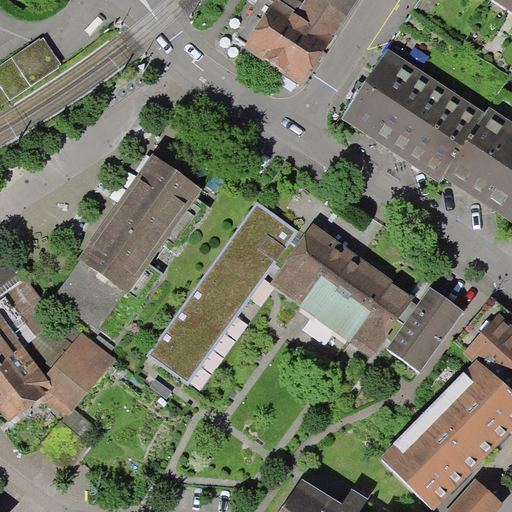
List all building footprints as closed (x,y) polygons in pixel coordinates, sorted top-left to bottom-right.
[(315,0),(304,19),(282,5),(249,57),(307,94),(366,0),(315,0)] [(511,0),(483,0),(511,18),(511,0)] [(511,124),(388,47),(345,116),(370,132),(511,220),(511,124)] [(55,299),(106,334),(203,192),(152,157),(55,299)] [(298,234),(257,204),(147,355),(188,385),(298,234)] [(419,302),(316,229),(275,287),(378,360),(419,302)] [(58,316),(1,244),(0,244),(0,362),(24,347),(58,316)] [(463,310),(433,290),(390,353),(420,373),(463,310)] [(24,347),(0,362),(0,409),(8,421),(40,399),(45,404),(48,402),(63,416),(65,418),(73,409),(115,359),(82,332),(80,334),(58,316),(24,347)] [(511,327),(505,321),(472,356),(485,369),(492,362),(511,381),(511,327)] [(393,456),(442,506),(511,435),(511,381),(492,362),(485,369),(393,456)] [(97,429),(73,409),(65,418),(63,416),(60,420),(87,442),(97,429)] [(60,420),(37,448),(64,470),(87,442),(60,420)] [(498,511),(505,504),(479,481),(450,511),(498,511)] [(354,511),(307,485),(290,511),(354,511)]
